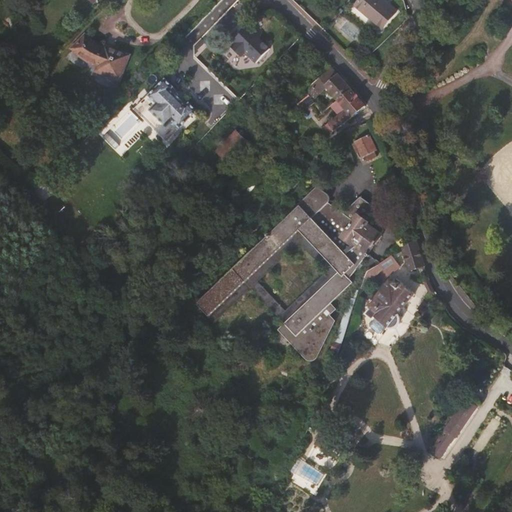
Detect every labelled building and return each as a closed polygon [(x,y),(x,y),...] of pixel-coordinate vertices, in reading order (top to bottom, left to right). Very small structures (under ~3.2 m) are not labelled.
[(382,0),(359,0),(355,6),(382,29),(396,11),(382,0)] [(257,64),(271,49),(247,26),(232,41),(234,42),(230,46),(241,57),(245,53),(257,64)] [(130,55),(106,45),(104,48),(96,43),(86,36),(72,50),(86,60),(98,67),(96,71),(120,80),(130,55)] [(325,84),(338,73),(332,67),(320,78),(323,81),(325,84)] [(351,89),(339,74),(338,73),(325,84),(323,81),(310,95),(309,96),(299,105),(303,110),(314,101),(327,88),(336,100),(337,99),(351,89)] [(310,95),(323,81),(320,78),(313,85),(310,95)] [(264,87),(255,95),(274,115),(283,107),(264,87)] [(334,130),(351,117),(365,106),(351,89),(337,99),(346,110),(328,123),(329,124),(334,130)] [(189,121),(182,115),(189,107),(180,99),(172,92),(165,98),(157,91),(141,107),(149,115),(152,113),(169,128),(166,132),(173,139),(189,121)] [(334,130),(329,124),(325,127),(330,133),(334,130)] [(356,135),(355,128),(346,131),(348,138),(356,135)] [(237,130),(214,150),(228,165),(251,145),(237,130)] [(353,155),(349,141),(341,135),(334,144),(340,148),(342,149),(346,165),(354,162),(353,155)] [(377,151),(370,137),(356,143),(360,151),(353,155),(354,162),(377,151)] [(291,180),(304,166),(292,155),(280,170),(291,180)] [(45,184),(36,192),(44,200),(53,192),(45,184)] [(332,304),(353,283),(350,279),(369,253),(371,253),(382,236),(367,226),(368,223),(358,216),(354,221),(329,204),(330,201),(330,197),(328,194),(318,187),(294,210),(295,211),(198,305),(209,316),(208,317),(214,324),(251,289),(285,323),(279,330),(307,360),(311,361),(314,361),(318,358),(336,321),(331,315),(336,309),(332,304)] [(424,266),(416,240),(368,272),(366,278),(372,280),(384,269),(389,275),(400,268),(394,259),(404,253),(410,271),(424,266)] [(389,281),(367,308),(370,310),(366,314),(373,320),(375,318),(386,326),(389,328),(392,328),(395,327),(397,326),(399,324),(399,320),(398,314),(414,295),(396,279),(392,284),(389,281)] [(431,286),(428,280),(424,282),(431,296),(435,294),(431,286)] [(348,327),(351,320),(343,318),(333,341),(335,341),(331,352),(339,354),(348,327)] [(455,438),(454,436),(474,406),(465,400),(430,452),(440,458),(455,438)] [(338,441),(322,431),(315,445),(325,451),(327,447),(333,450),(338,441)] [(321,474),(305,464),(300,473),(317,482),(321,474)]
